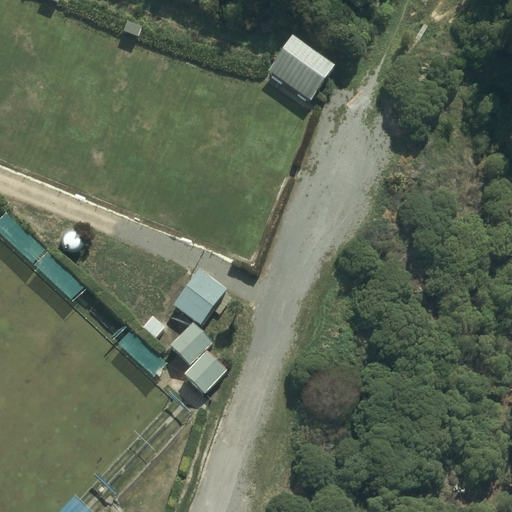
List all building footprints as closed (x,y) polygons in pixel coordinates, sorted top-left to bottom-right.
[(338,82),(293,47),(269,79),(315,113),(338,82)] [(0,243),(32,274),(48,257),(8,219),(0,227),(0,243)] [(69,232),(65,233),(64,234),(64,235),(63,236),(62,236),(62,237),(61,238),(61,239),(60,240),(60,241),(60,242),(60,243),(60,244),(60,245),(60,246),(61,247),(61,248),(61,249),(62,250),(63,251),(63,252),(64,253),(65,253),(66,254),(67,254),(68,255),(69,255),(70,255),(71,255),(72,256),(73,256),(74,255),(75,255),(76,255),(77,255),(78,254),(79,253),(80,253),(81,252),(81,251),(82,250),(83,250),(83,249),(83,248),(84,247),(84,246),(84,245),(84,244),(84,242),(84,241),(84,240),(84,239),(83,238),(83,237),(82,237),(81,236),(81,235),(80,234),(79,234),(78,233),(77,233),(76,232),(75,232),(74,231),(73,231),(72,231),(71,231),(70,231),(69,232)] [(71,310),(88,294),(48,257),(32,274),(71,310)] [(227,291),(202,272),(176,306),(201,325),(227,291)] [(112,349),(128,331),(88,294),(71,310),(112,349)] [(172,345),(192,364),(214,341),(194,322),(172,345)] [(128,331),(112,349),(152,386),(168,369),(128,331)] [(207,393),(229,368),(209,352),(188,376),(207,393)] [(140,432),(99,476),(116,492),(157,448),(140,432)]
